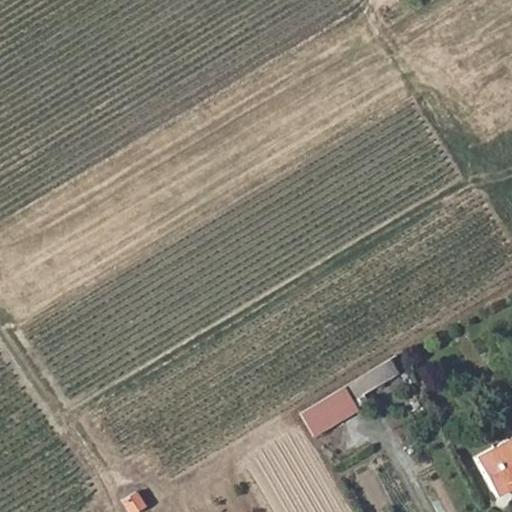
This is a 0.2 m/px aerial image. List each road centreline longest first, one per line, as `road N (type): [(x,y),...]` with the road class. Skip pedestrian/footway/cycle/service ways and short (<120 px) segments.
road 1 (track): [(0,325),(64,419),(482,175),(511,169)]
road 2 (track): [(482,175),(361,0)]
